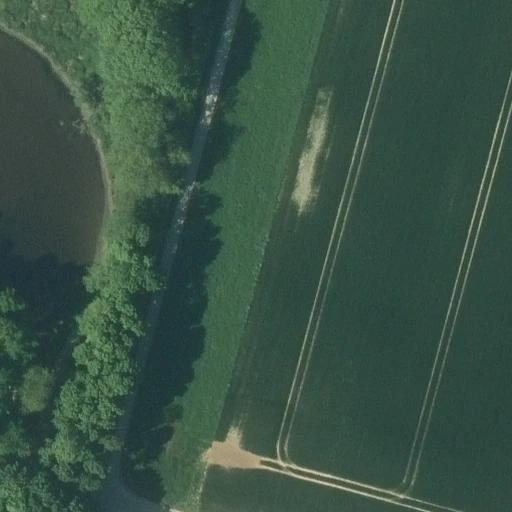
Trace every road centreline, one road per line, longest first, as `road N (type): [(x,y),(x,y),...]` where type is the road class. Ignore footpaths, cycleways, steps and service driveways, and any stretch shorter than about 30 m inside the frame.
road 1 (track): [(102,511),(238,0)]
road 2 (track): [(0,474),(144,511)]
